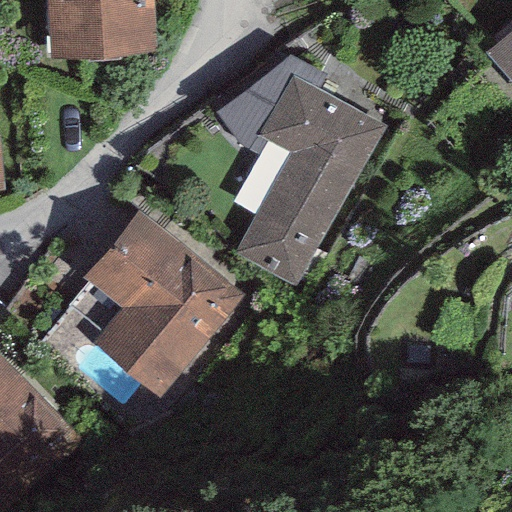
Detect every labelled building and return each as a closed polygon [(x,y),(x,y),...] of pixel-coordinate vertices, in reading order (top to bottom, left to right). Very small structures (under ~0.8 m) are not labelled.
[(141,0),(37,0),(40,60),(144,56),(141,0)] [(511,27),(483,50),(511,85),(511,27)] [(287,59),(208,112),(236,153),(265,169),(274,152),(298,165),(237,275),(296,307),(392,134),(317,92),(324,80),(287,59)] [(214,299),(115,225),(79,273),(120,304),(103,326),(162,369),(214,299)] [(0,488),(64,427),(0,360),(0,488)]
